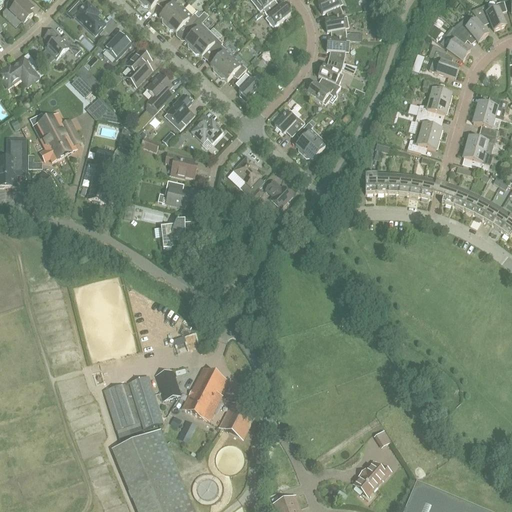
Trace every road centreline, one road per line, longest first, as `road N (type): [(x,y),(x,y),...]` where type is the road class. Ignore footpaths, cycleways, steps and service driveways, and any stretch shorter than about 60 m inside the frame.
road 1 (residential): [(208,305),(110,240),(0,216)]
road 2 (residential): [(317,193),(371,105),(412,0)]
road 3 (residential): [(432,223),(467,96),(483,65),(511,43)]
road 4 (residential): [(251,131),(116,0)]
road 5 (residential): [(251,131),(305,72),(309,18),(297,0)]
road 6 (residential): [(432,223),(338,213),(317,193)]
